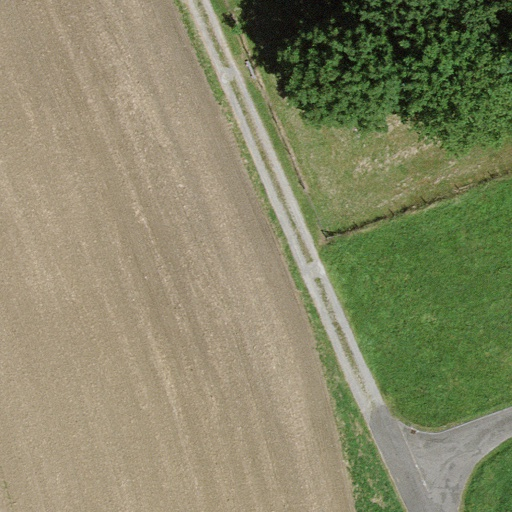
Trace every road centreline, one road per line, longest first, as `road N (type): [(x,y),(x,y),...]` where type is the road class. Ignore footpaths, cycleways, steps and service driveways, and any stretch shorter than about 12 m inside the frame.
road 1 (track): [(404,451),(207,0)]
road 2 (residential): [(429,511),(404,451),(511,413)]
